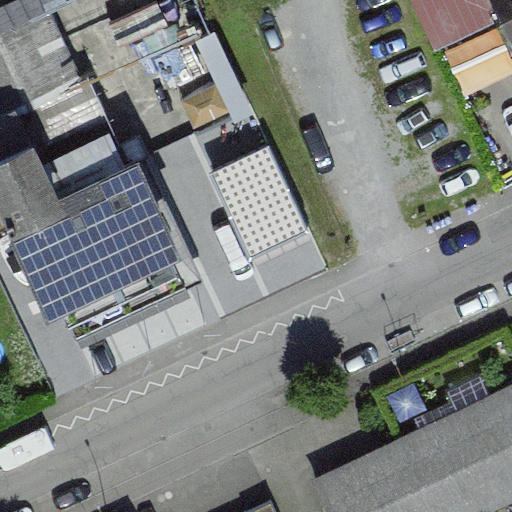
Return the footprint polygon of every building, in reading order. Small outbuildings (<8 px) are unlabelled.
[(44,0),(0,0),(0,150),(17,188),(21,186),(33,210),(123,168),(44,0)] [(415,0),(424,16),(457,0),(415,0)] [(511,0),(502,0),(511,19),(511,0)] [(22,216),(58,291),(169,238),(133,163),(123,168),(33,210),(22,216)] [(284,170),(226,197),(251,252),(309,226),(284,170)] [(511,388),(317,480),(332,511),(482,511),(511,498),(511,388)] [(278,511),(274,501),(251,511),(278,511)]
